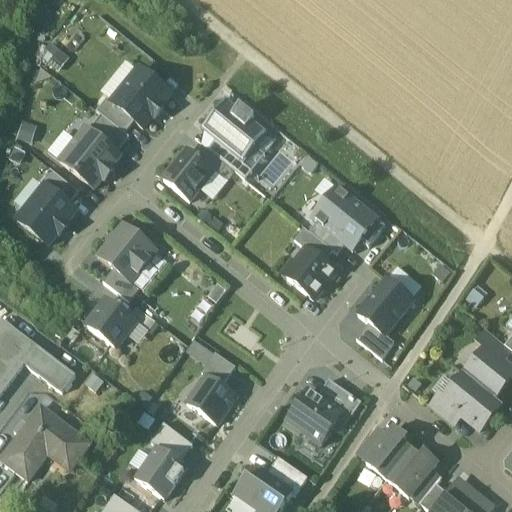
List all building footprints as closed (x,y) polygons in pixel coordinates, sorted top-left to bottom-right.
[(50,45),(39,60),(58,73),(68,58),(50,45)] [(137,73),(111,106),(147,136),(174,102),(137,73)] [(201,133),(244,167),(246,165),(245,164),(266,137),(267,139),(269,136),(254,123),(255,122),(240,110),(239,112),(226,102),(224,104),(225,105),(204,131),(203,130),(201,133)] [(105,108),(98,117),(126,139),(133,130),(105,108)] [(127,144),(98,122),(89,134),(117,156),(127,144)] [(86,133),(61,165),(94,191),(102,182),(105,184),(114,172),(112,171),(121,160),(86,133)] [(215,144),(207,154),(245,184),(253,174),(215,144)] [(189,154),(164,184),(190,205),(200,194),(198,192),(213,174),(189,154)] [(235,176),(207,154),(200,163),(228,185),(235,176)] [(79,195),(50,173),(40,187),(45,191),(69,209),(79,195)] [(45,191),(18,224),(49,249),(58,239),(60,240),(70,228),(67,226),(76,215),(69,209),(45,191)] [(337,192),(313,222),(353,255),(362,245),(369,251),(386,231),(337,192)] [(310,236),(338,258),(345,250),(317,227),(310,236)] [(123,228),(96,265),(132,291),(159,254),(123,228)] [(324,265),(333,255),(305,232),(295,244),(306,253),(307,251),(324,265)] [(298,269),(287,283),(314,303),(336,275),(307,251),(295,266),(298,269)] [(110,279),(103,289),(128,307),(135,297),(110,279)] [(412,304),(385,284),(358,319),(369,328),(385,340),(412,304)] [(104,303),(84,329),(117,355),(138,328),(104,303)] [(3,323),(0,326),(0,400),(25,368),(38,350),(3,323)] [(369,328),(357,343),(382,364),(394,346),(385,340),(369,328)] [(505,350),(487,336),(477,348),(485,354),(486,353),(503,367),(511,356),(505,350)] [(76,379),(38,350),(25,368),(62,396),(76,379)] [(485,354),(465,379),(494,403),(511,381),(511,374),(509,372),(507,374),(503,372),(503,367),(486,353),(485,354)] [(235,371),(216,357),(202,377),(222,390),(235,371)] [(444,405),(443,406),(460,420),(464,423),(469,422),(473,426),(471,428),(480,435),(501,409),(494,403),(465,379),(444,405)] [(236,401),(206,380),(187,407),(217,429),(236,401)] [(362,406),(329,384),(318,400),(344,419),(334,434),(340,439),(350,423),(362,406)] [(307,394),(287,423),(323,448),(343,419),(307,394)] [(460,420),(443,406),(444,405),(440,401),(431,411),(453,429),(460,420)] [(41,411),(1,464),(28,484),(54,450),(76,467),(90,448),(41,411)] [(193,448),(163,428),(151,446),(180,466),(193,448)] [(388,441),(377,432),(357,457),(368,466),(388,441)] [(368,466),(366,468),(387,485),(412,454),(406,449),(402,447),(406,442),(394,433),(388,441),(368,466)] [(187,472),(157,452),(134,485),(165,505),(187,472)] [(412,454),(387,485),(408,502),(410,500),(431,475),(437,467),(425,458),(422,463),(419,460),(412,454)] [(308,482),(278,462),(267,479),(293,498),(295,500),(308,482)] [(254,471),(235,499),(253,511),(282,511),(293,498),(267,479),(254,471)] [(431,475),(410,500),(421,509),(437,489),(441,484),(431,475)] [(436,511),(491,511),(458,485),(436,511)] [(421,509),(423,511),(436,511),(448,498),(437,489),(421,509)] [(134,511),(115,499),(106,511),(134,511)]
